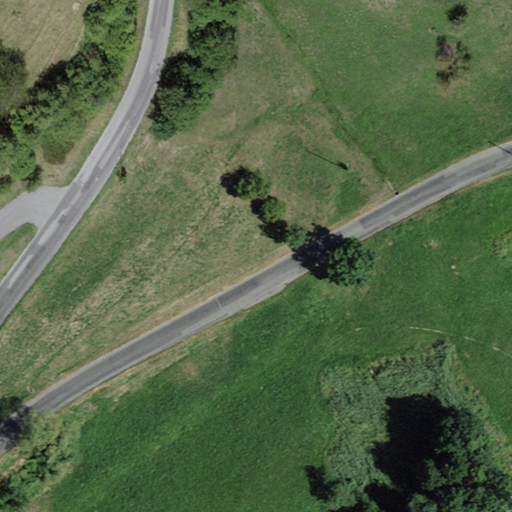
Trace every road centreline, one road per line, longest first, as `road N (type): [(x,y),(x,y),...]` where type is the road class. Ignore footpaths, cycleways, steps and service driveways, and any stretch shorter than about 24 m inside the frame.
road 1 (unclassified): [(0,449),(103,376),(486,163),(511,158)]
road 2 (unclassified): [(165,0),(126,127),(0,309)]
